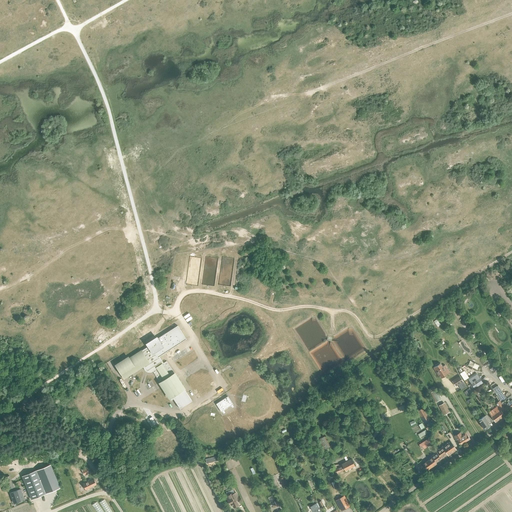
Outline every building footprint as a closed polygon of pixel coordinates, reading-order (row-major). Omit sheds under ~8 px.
[(157,357),(186,339),(177,325),(172,329),(162,335),(149,344),(150,346),(143,350),(142,351),(130,359),(129,357),(123,361),(116,366),(124,377),(144,364),(146,368),(149,370),(151,371),(152,370),(152,371),(160,383),(162,386),(171,400),(173,398),(180,408),(181,407),(192,400),(176,376),(174,373),(166,361),(162,364),(157,357)] [(433,367),(439,376),(440,376),(441,378),(450,372),(445,365),(442,366),(440,363),(439,364),(438,363),(435,365),(436,366),(433,367)] [(476,373),(467,379),(470,383),(471,384),(470,384),(472,388),(473,388),(474,388),(482,383),(479,377),(476,373)] [(460,376),(452,381),(455,386),(458,384),(463,381),(460,376)] [(498,385),(493,389),(500,400),(504,407),(506,405),(509,410),(511,407),(511,395),(506,398),(498,385)] [(442,399),(436,389),(431,392),(437,402),(442,399)] [(216,404),(221,412),(233,404),(228,396),(216,404)] [(506,405),(504,407),(500,400),(495,403),(498,406),(488,413),(495,422),(505,415),(504,414),(509,410),(506,405)] [(439,405),(444,415),(449,412),(444,402),(439,405)] [(423,408),(418,411),(424,422),(429,420),(423,408)] [(482,417),(478,420),(485,429),(490,426),(488,422),(490,421),(486,414),(482,417)] [(418,434),(420,437),(421,437),(422,438),(425,436),(424,435),(427,433),(425,430),(418,434)] [(458,441),(460,445),(470,439),(467,435),(465,432),(461,435),(460,432),(454,435),(458,441)] [(319,439),(324,449),(329,447),(324,436),(319,439)] [(429,438),(419,444),(420,447),(422,446),(427,443),(429,446),(432,444),(430,441),(429,438)] [(436,451),(437,452),(442,459),(447,454),(448,455),(456,450),(450,441),(442,447),(436,451)] [(442,459),(437,452),(431,456),(432,457),(428,460),(423,464),(427,470),(436,463),(442,459)] [(342,465),(338,467),(337,464),(333,466),(337,473),(344,469),(345,471),(355,466),(352,459),(341,464),(342,465)] [(50,465),(36,470),(46,493),(59,488),(50,465)] [(81,469),(84,475),(90,472),(87,467),(81,469)] [(22,476),(32,499),(46,493),(36,470),(22,476)] [(83,483),(86,489),(96,484),(94,479),(89,481),(88,480),(83,483)] [(19,494),(22,493),(20,489),(17,490),(10,493),(14,503),(21,501),(19,494)] [(230,499),(235,510),(239,507),(233,493),(226,496),(228,500),(230,499)] [(336,500),(342,510),(351,506),(344,495),(336,500)] [(317,503),(310,507),(312,511),(313,510),(313,511),(321,511),(319,507),(317,503)]
